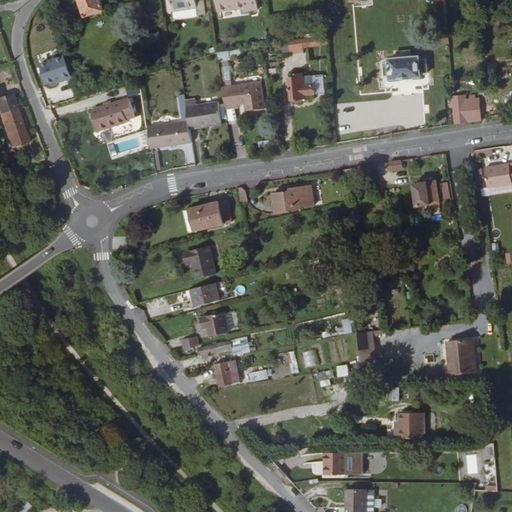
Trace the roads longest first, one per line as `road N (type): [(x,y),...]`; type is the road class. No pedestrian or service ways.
road 1 (tertiary): [(91,223),(172,184),(511,130)]
road 2 (residential): [(301,511),(130,317),(91,223)]
road 3 (residential): [(28,7),(16,38),(20,62),(70,192),(91,223)]
road 4 (tertiary): [(115,511),(0,440)]
